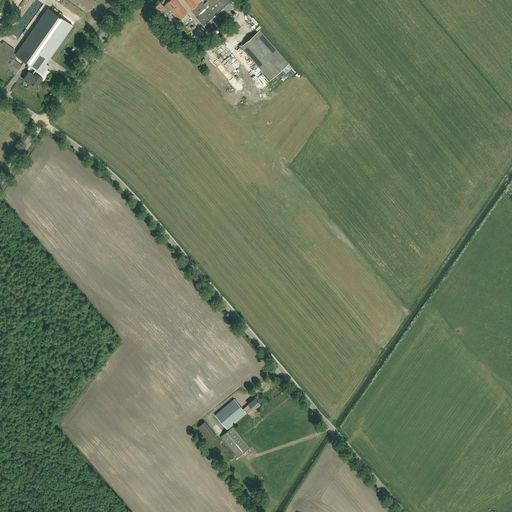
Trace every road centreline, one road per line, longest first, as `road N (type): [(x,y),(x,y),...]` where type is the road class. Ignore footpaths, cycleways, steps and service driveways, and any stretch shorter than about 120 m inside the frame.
road 1 (unclassified): [(400,511),(127,190),(41,122)]
road 2 (unclassified): [(41,122),(127,0)]
